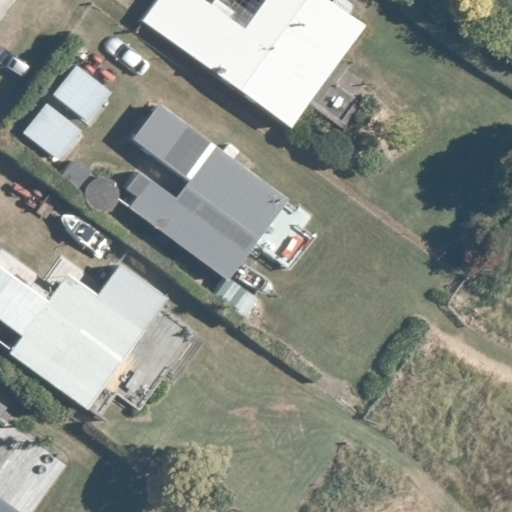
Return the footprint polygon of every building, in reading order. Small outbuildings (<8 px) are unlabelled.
[(288,133),(308,106),(351,137),(374,105),(331,74),(363,30),(321,0),(262,0),(243,26),(207,0),(162,0),(143,27),(288,133)] [(102,87),(66,63),(44,95),(79,120),(102,87)] [(72,129),(37,100),(12,130),(47,159),(72,129)] [(255,296),(221,270),(243,240),(283,270),(315,227),(275,197),(144,100),(118,135),(140,152),(106,197),(215,278),(196,303),(231,328),(255,296)] [(168,303),(121,269),(98,301),(69,280),(49,307),(0,271),(0,327),(23,344),(10,361),(86,416),(168,303)] [(0,407),(0,406),(0,511),(11,511),(0,503),(0,407)]
